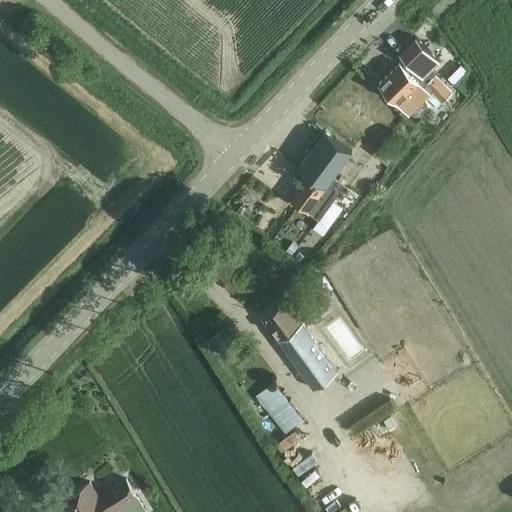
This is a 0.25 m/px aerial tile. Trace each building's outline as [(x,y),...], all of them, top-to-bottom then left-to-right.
[(408,62),(404,67),(419,82),(423,77),(431,68),(440,60),(417,37),(399,54),(408,62)] [(443,101),(452,92),(434,74),(423,86),(419,82),(404,67),(400,63),(379,83),(409,113),(432,90),(443,101)] [(463,94),(474,84),(455,64),(445,74),(463,94)] [(452,105),(464,114),(472,102),(460,94),(452,105)] [(409,122),(393,142),(407,153),(423,134),(409,122)] [(308,213),(352,151),(325,132),(299,168),(308,174),(290,200),(308,213)] [(335,244),(346,221),(333,215),(322,238),(335,244)] [(286,299),(262,316),(314,387),(337,370),(286,299)] [(234,337),(224,324),(204,338),(214,352),(234,337)] [(301,417),(272,379),(255,393),(284,430),(301,417)] [(374,429),(384,442),(403,427),(393,415),(374,429)] [(108,511),(136,494),(127,479),(98,496),(89,482),(60,500),(67,511),(108,511)]
